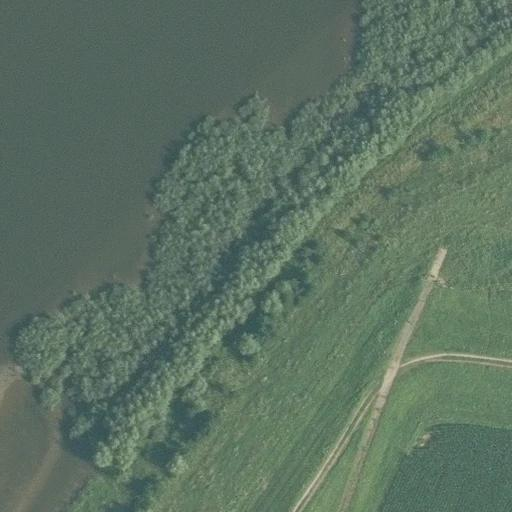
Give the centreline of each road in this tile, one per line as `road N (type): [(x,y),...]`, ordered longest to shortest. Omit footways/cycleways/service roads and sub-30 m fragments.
road 1 (track): [(389,377),(296,511)]
road 2 (track): [(340,511),(389,377)]
road 3 (track): [(511,365),(423,360),(389,377)]
